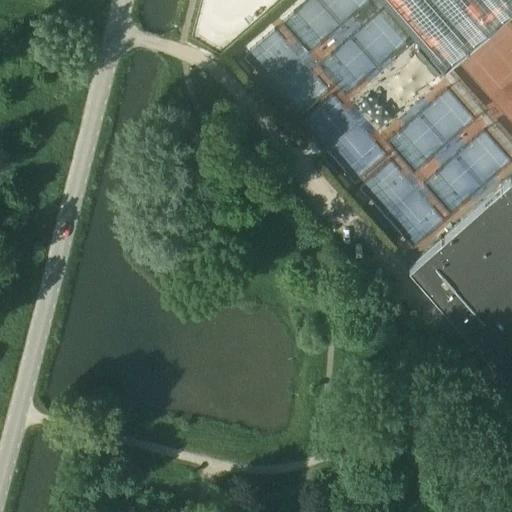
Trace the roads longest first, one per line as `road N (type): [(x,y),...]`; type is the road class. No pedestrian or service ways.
road 1 (unknown): [(191,0),(185,24),(196,108),(297,229),(323,272),(327,310),(320,456),(310,487),(276,497),(202,491)]
road 2 (unclassified): [(0,481),(122,0)]
